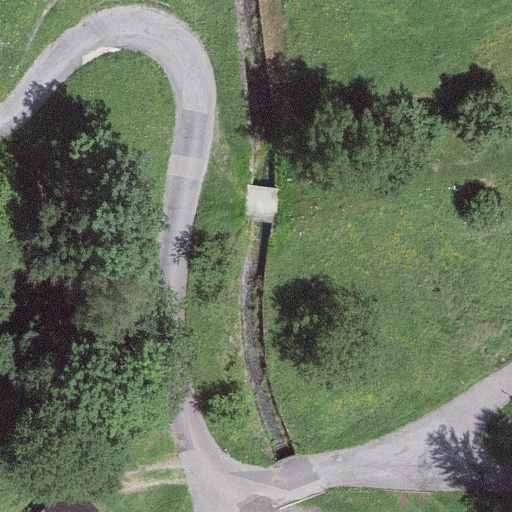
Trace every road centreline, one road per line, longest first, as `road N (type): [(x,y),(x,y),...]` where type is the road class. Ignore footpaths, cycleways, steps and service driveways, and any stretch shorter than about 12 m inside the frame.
road 1 (residential): [(0,124),(62,59),(100,36),(147,36),(182,59),(194,106),(165,290),(169,369),(192,439),(206,462),(239,486),(277,486),(373,457),(511,382)]
road 2 (track): [(511,482),(373,457)]
